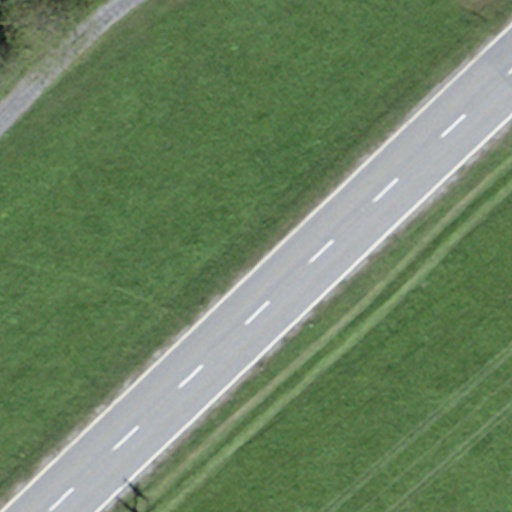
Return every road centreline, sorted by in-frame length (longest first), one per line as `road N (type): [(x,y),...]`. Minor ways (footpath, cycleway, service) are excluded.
road 1 (primary): [(47,511),(511,69)]
road 2 (track): [(0,139),(147,0)]
